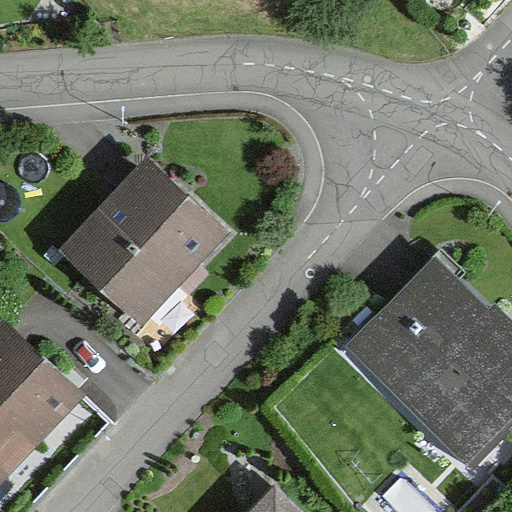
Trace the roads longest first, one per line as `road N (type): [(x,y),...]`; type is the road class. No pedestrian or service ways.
road 1 (residential): [(443,113),(69,511)]
road 2 (residential): [(0,80),(195,65),(279,68),(443,113)]
